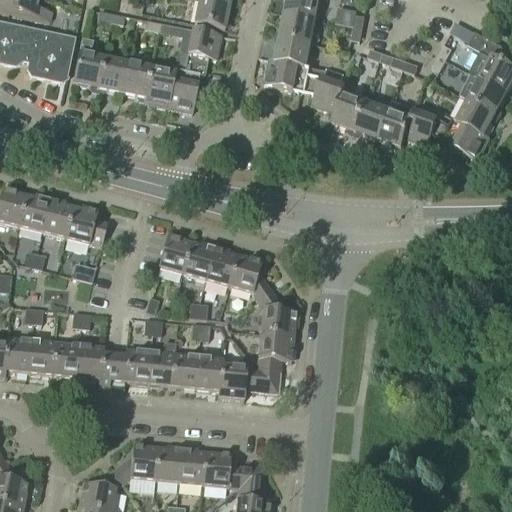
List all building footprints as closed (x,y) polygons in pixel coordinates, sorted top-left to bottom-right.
[(34,14),(36,4),(18,0),(0,0),(0,16),(48,27),(50,17),(34,14)] [(228,12),(229,0),(198,0),(197,6),(228,12)] [(287,0),(283,21),(314,26),(318,2),(326,4),(327,0),(287,0)] [(223,35),(228,12),(197,6),(193,29),(223,35)] [(111,28),(113,20),(99,17),(98,25),(111,28)] [(124,22),(113,20),(111,28),(123,30),(124,22)] [(355,20),(352,34),(361,36),(363,22),(355,20)] [(309,50),(314,26),(283,21),(279,44),(309,50)] [(144,35),(158,38),(160,29),(145,26),(144,35)] [(60,87),(66,83),(74,43),(0,27),(0,68),(13,71),(19,67),(19,66),(28,68),(27,75),(30,81),(60,87)] [(191,35),(160,29),(158,38),(181,42),(179,50),(188,52),(191,35)] [(358,47),(361,36),(352,34),(350,45),(358,47)] [(191,35),(188,52),(186,60),(178,59),(175,76),(198,81),(200,71),(205,72),(206,64),(214,66),(219,41),(191,35)] [(490,63),(478,85),(505,100),(511,87),(511,74),(494,64),(500,52),(474,38),(467,51),(490,63)] [(97,94),(103,64),(89,61),(92,46),(81,43),(71,89),(97,94)] [(304,73),(309,50),(279,44),(274,66),(268,65),(268,66),(304,73)] [(442,51),(436,63),(444,67),(450,55),(442,51)] [(366,63),(367,63),(379,67),(381,59),(369,55),(366,63)] [(167,114),(175,76),(178,59),(177,58),(175,70),(164,68),(162,76),(150,74),(143,104),(142,109),(167,114)] [(401,75),(404,67),(392,63),(389,71),(401,75)] [(438,78),(444,67),(436,63),(430,73),(438,78)] [(120,99),(127,69),(103,64),(97,94),(120,99)] [(307,74),(304,73),(268,66),(264,90),(298,97),(301,83),(305,82),(306,83),(307,74)] [(416,72),(404,67),(401,75),(413,80),(416,72)] [(143,104),(150,74),(127,69),(120,99),(143,104)] [(316,75),(307,74),(306,83),(307,85),(311,86),(314,86),(316,75)] [(324,77),(316,75),(314,86),(321,88),(321,84),(323,85),(324,77)] [(191,119),(198,81),(175,76),(167,114),(191,119)] [(314,86),(311,86),(308,99),(314,100),(311,111),(334,119),(334,120),(335,121),(343,100),(342,100),(345,92),(323,85),(321,84),(321,88),(314,86)] [(505,100),(478,85),(467,106),(494,121),(505,100)] [(353,137),(364,108),(343,100),(335,121),(334,120),(330,129),(353,137)] [(403,144),(413,117),(412,117),(413,115),(390,106),(386,116),(376,145),(400,154),(403,144)] [(483,141),(494,121),(467,106),(456,127),(456,128),(457,127),(483,141)] [(376,145),(386,116),(364,108),(353,137),(376,145)] [(438,118),(421,112),(419,119),(434,125),(438,118)] [(419,119),(413,117),(403,144),(427,153),(430,142),(436,145),(442,133),(443,132),(442,131),(435,128),(436,125),(434,125),(419,119)] [(446,122),(438,118),(434,125),(436,125),(435,128),(442,131),(446,122)] [(454,127),(446,122),(442,131),(443,132),(442,133),(446,135),(450,134),(454,127)] [(456,128),(456,127),(454,127),(450,134),(451,138),(445,150),(476,167),(488,144),(483,141),(457,127),(456,128)] [(0,229),(16,233),(24,201),(1,195),(0,198),(0,229)] [(39,239),(48,204),(34,200),(33,204),(24,201),(16,233),(39,239)] [(63,245),(71,213),(63,211),(64,208),(48,204),(39,239),(63,245)] [(80,216),(71,213),(63,245),(88,251),(88,250),(100,253),(106,231),(94,228),(97,216),(81,212),(80,216)] [(180,281),(189,249),(180,247),(181,243),(167,239),(157,274),(180,281)] [(203,287),(213,252),(199,248),(198,252),(189,249),(180,281),(203,287)] [(226,293),(235,262),(226,259),(227,256),(213,252),(203,287),(226,293)] [(30,274),(34,260),(27,258),(23,273),(30,274)] [(43,262),(34,260),(30,274),(39,277),(43,262)] [(260,269),(235,262),(226,293),(251,300),(256,308),(269,298),(260,284),(256,283),(260,269)] [(78,287),(82,272),(74,270),(70,285),(78,287)] [(94,275),(82,272),(78,287),(90,289),(94,275)] [(0,280),(0,289),(9,291),(10,282),(0,280)] [(0,298),(9,299),(9,291),(0,289),(0,298)] [(279,314),(269,298),(256,308),(261,315),(258,340),(291,343),(294,318),(279,317),(279,314)] [(149,304),(144,318),(153,321),(157,307),(149,304)] [(195,325),(196,311),(189,310),(188,325),(195,325)] [(206,312),(196,311),(195,325),(205,326),(206,312)] [(30,330),(31,315),(24,314),(23,329),(30,330)] [(40,316),(31,315),(30,330),(39,331),(40,316)] [(78,335),(79,320),(71,319),(70,334),(78,335)] [(88,321),(79,320),(78,335),(86,335),(88,321)] [(149,341),(150,327),(143,326),(142,341),(149,341)] [(159,328),(150,327),(149,341),(158,342),(159,328)] [(196,346),(197,332),(190,331),(189,345),(196,346)] [(207,332),(197,332),(196,346),(206,347),(207,332)] [(289,368),(291,343),(258,340),(255,376),(253,375),(255,378),(277,380),(278,366),(289,368)] [(25,380),(28,347),(4,345),(4,352),(5,352),(3,378),(4,378),(25,380)] [(48,382),(52,349),(28,347),(25,380),(48,382)] [(72,384),(76,352),(52,349),(48,382),(72,384)] [(174,351),(161,349),(160,360),(170,361),(173,361),(174,351)] [(102,354),(76,352),(72,384),(97,387),(98,387),(100,361),(101,361),(102,354)] [(144,391),(147,359),(124,357),(123,363),(120,389),(123,389),(144,391)] [(170,361),(160,360),(147,359),(144,391),(167,393),(170,361)] [(101,361),(100,361),(98,387),(97,387),(96,393),(107,394),(108,388),(113,388),(120,389),(123,363),(115,362),(101,361)] [(195,363),(173,361),(170,361),(167,393),(192,396),(195,363)] [(219,372),(220,372),(220,366),(195,363),(192,396),(216,398),(217,398),(219,372)] [(275,400),(277,380),(255,378),(253,375),(220,372),(219,372),(217,398),(216,398),(215,405),(242,407),(243,396),(275,400)] [(174,489),(178,453),(164,452),(164,456),(154,455),(150,487),(174,489)] [(150,487),(154,455),(131,453),(129,466),(126,466),(110,478),(119,491),(127,485),(150,487)] [(198,492),(201,460),(194,459),(194,455),(178,453),(174,489),(198,492)] [(234,495),(236,473),(227,472),(228,462),(201,460),(198,492),(234,495)] [(12,482),(3,468),(0,469),(0,510),(9,511),(20,511),(25,489),(12,486),(12,482)] [(260,476),(236,473),(234,495),(235,495),(233,511),(267,511),(268,509),(257,508),(260,476)] [(109,511),(112,496),(119,491),(110,478),(96,488),(95,493),(81,490),(76,511),(109,511)]
